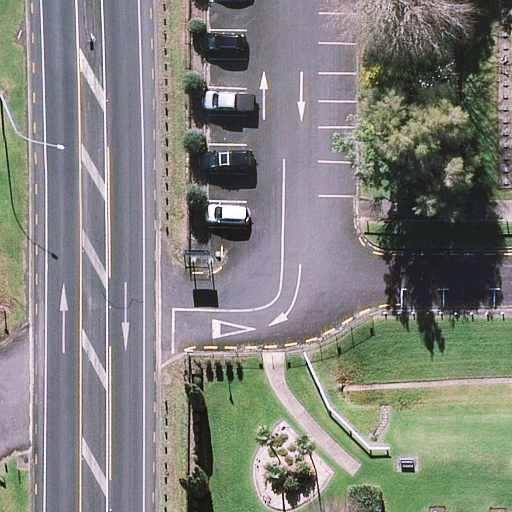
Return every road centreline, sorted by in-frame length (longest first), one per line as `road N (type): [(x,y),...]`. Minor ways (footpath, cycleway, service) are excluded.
road 1 (primary): [(96,144),(95,511)]
road 2 (primary): [(96,144),(62,0)]
road 3 (primary): [(124,0),(96,144)]
